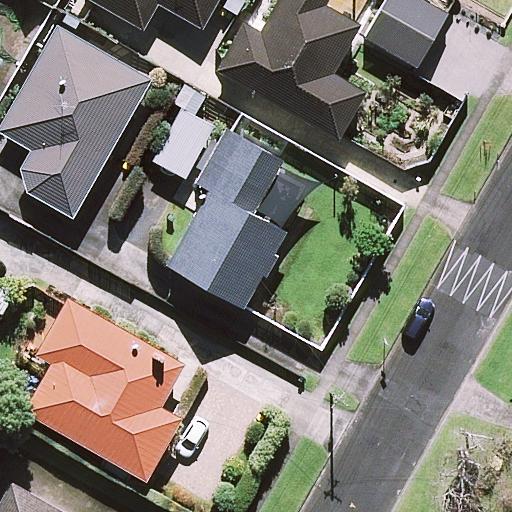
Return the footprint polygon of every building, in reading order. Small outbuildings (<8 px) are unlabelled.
[(251,0),(89,0),(146,32),(160,6),(205,31),(219,6),(242,18),(251,0)] [(327,0),(281,0),(263,33),(247,24),(220,71),(341,141),(368,93),(336,75),(363,29),(324,7),(327,0)] [(449,17),(418,0),(388,0),(366,41),(419,70),(449,17)] [(155,80),(61,27),(2,133),(37,153),(18,187),(77,219),(155,80)] [(460,96),(423,73),(408,97),(444,120),(460,96)] [(215,128),(198,119),(209,97),(184,84),(173,106),(183,111),(156,163),(188,179),(215,128)] [(246,309),(289,232),(258,214),(286,163),(229,131),(199,185),(213,193),(172,268),(246,309)] [(186,368),(66,301),(37,354),(57,365),(29,414),(150,482),(184,421),(163,409),(186,368)] [(60,511),(14,487),(0,511),(60,511)]
